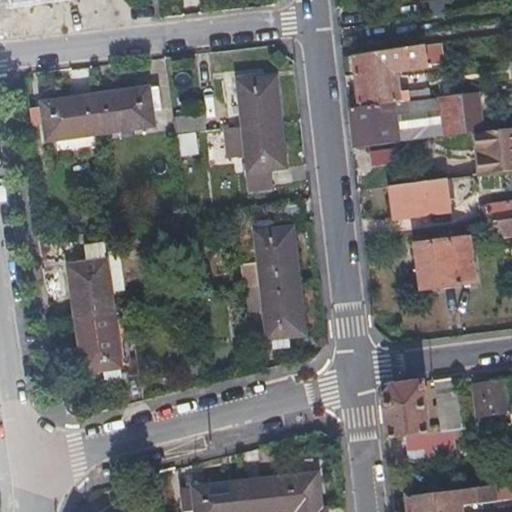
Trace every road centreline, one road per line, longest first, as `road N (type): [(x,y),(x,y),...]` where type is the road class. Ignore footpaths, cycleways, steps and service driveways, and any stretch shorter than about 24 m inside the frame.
road 1 (residential): [(358,374),(317,21)]
road 2 (residential): [(48,468),(358,374)]
road 3 (residential): [(0,57),(317,21)]
road 4 (residential): [(48,468),(28,462),(22,449),(0,314)]
road 5 (residential): [(358,374),(511,348)]
road 6 (residential): [(369,511),(358,374)]
